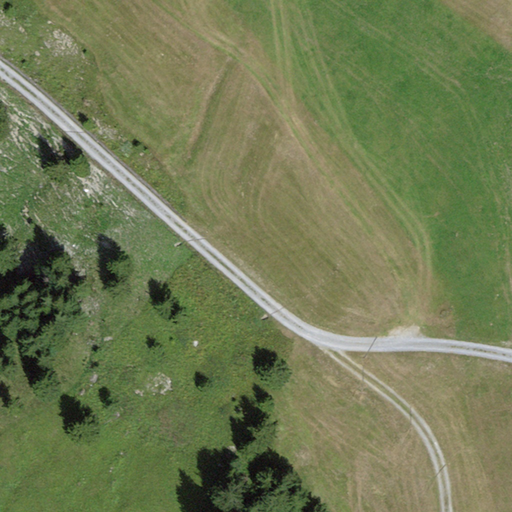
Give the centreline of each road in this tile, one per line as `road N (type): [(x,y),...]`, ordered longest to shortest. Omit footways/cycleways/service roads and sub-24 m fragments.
road 1 (track): [(511,358),(451,345),(359,344),(299,329),(0,68)]
road 2 (track): [(327,339),(324,347),(408,409),(428,435),(446,511)]
